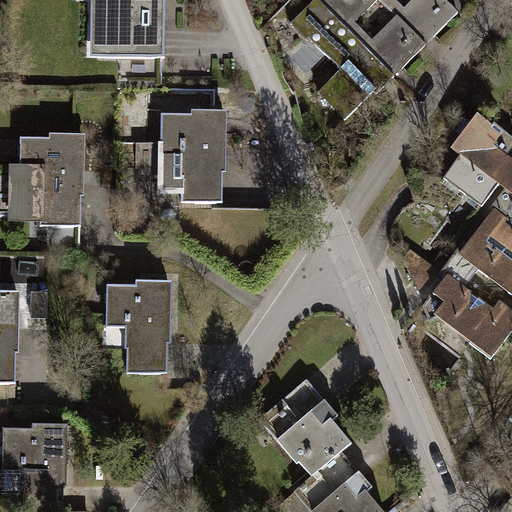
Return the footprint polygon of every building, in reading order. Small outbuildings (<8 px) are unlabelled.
[(164,0),(90,0),(89,60),(163,61),(164,0)] [(307,79),(329,59),(346,74),(327,95),(352,126),(464,16),(447,0),(321,0),(296,24),(311,43),(292,61),(307,79)] [(191,112),(191,118),(160,117),(159,156),(176,156),(176,178),(181,178),(181,205),(221,205),(222,171),(224,171),(225,112),(191,112)] [(440,178),(479,207),(498,182),(489,176),(511,145),(511,139),(490,123),(487,128),(474,118),(469,125),(463,121),(454,132),(460,136),(450,151),(456,156),(440,178)] [(55,147),(32,146),(28,146),(27,183),(44,183),(44,206),(49,206),(49,233),(84,233),(85,199),(91,199),(92,141),(55,141),(55,147)] [(511,176),(490,205),(511,221),(511,176)] [(441,280),(423,304),(429,320),(439,316),(470,339),(470,344),(491,360),(511,331),(511,306),(499,297),(492,306),(464,285),(477,267),(511,293),(511,227),(493,213),(460,257),(455,254),(437,278),(441,280)] [(412,275),(424,284),(435,269),(410,250),(405,257),(412,275)] [(142,290),(119,290),(115,289),(114,326),(131,327),(131,349),(137,349),(136,376),(172,376),(172,342),(178,342),(179,284),(142,284),(142,290)] [(0,387),(19,388),(20,354),(26,354),(27,296),(0,295),(0,387)] [(313,385),(268,424),(288,446),(285,449),(304,472),(306,470),(319,484),(361,448),(340,425),(345,422),(313,385)] [(35,436),(12,436),(8,436),(7,473),(24,473),(24,495),(29,495),(28,511),(64,511),(65,488),(71,488),(72,431),(35,430),(35,436)] [(511,451),(494,475),(511,488),(511,451)] [(368,479),(327,511),(386,511),(375,498),(380,494),(368,479)]
